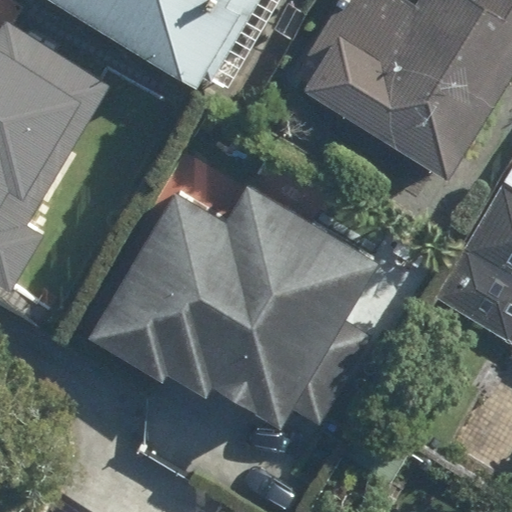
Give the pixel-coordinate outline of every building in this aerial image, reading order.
[(32,0),(175,88),(200,50),(211,57),(248,0),(32,0)] [(289,88),(436,180),(511,53),(511,0),(370,0),(347,41),(323,28),(289,88)] [(20,209),(99,84),(0,21),(0,286),(40,222),(20,209)] [(511,163),(431,294),(511,343),(511,163)] [(268,425),(280,402),(315,420),(360,337),(329,321),(363,262),(233,187),(211,221),(159,194),(75,339),(148,379),(152,371),(196,393),(200,385),(268,425)]
